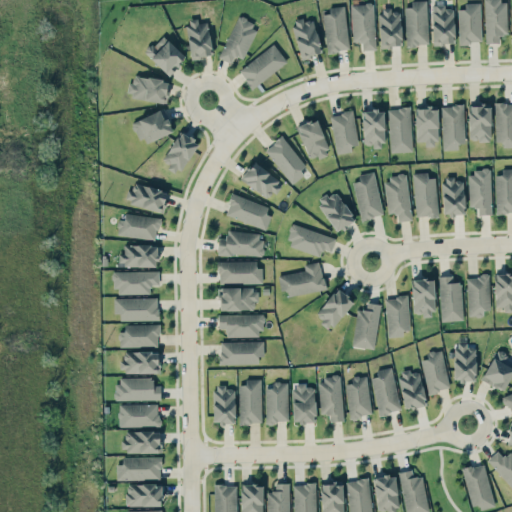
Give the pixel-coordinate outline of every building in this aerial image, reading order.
[(428,45),(426,0),(422,0),(411,0),(411,6),(404,7),(406,45),(428,45)] [(507,33),(505,0),(483,0),(485,43),(500,42),(500,34),(507,33)] [(361,49),(375,49),(373,3),(351,4),(352,42),(361,42),(361,49)] [(458,43),(481,42),(480,3),(464,3),(464,9),(457,9),(458,43)] [(349,49),(344,5),(328,7),(329,13),(322,14),(327,52),(349,49)] [(432,6),(432,43),(454,43),(454,6),(432,6)] [(402,45),(400,11),(391,11),(391,7),(378,8),(380,46),(402,45)] [(218,57),(231,63),(234,55),(242,59),(258,25),(237,16),(218,57)] [(301,57),(322,51),(312,19),(304,21),(303,17),(290,21),(301,57)] [(211,55),(207,22),(198,23),(197,18),(186,19),(190,58),(211,55)] [(185,57),(167,39),(159,48),(152,41),(143,51),(168,75),(185,57)] [(238,70),(252,88),(287,61),(273,43),(238,70)] [(169,80),(134,75),(132,83),(128,82),(126,96),(166,102),(169,80)] [(511,146),(511,102),(494,103),(495,141),(502,141),(502,147),(511,146)] [(490,140),(490,103),(468,104),(469,140),(490,140)] [(464,143),(463,104),(441,105),(442,149),(458,149),(458,143),(464,143)] [(437,106),(415,106),(415,141),(424,141),(424,146),(437,145),(437,106)] [(389,152),(411,151),(410,107),(388,108),(389,152)] [(142,144),(173,131),(163,108),(132,121),(142,144)] [(362,110),(363,146),(384,145),(382,109),(362,110)] [(351,151),(350,145),(357,144),(352,111),(330,114),(335,153),(351,151)] [(296,127),(309,158),(318,155),(319,158),(330,154),(315,118),(296,127)] [(178,131),(162,163),(180,172),(196,141),(178,131)] [(291,182),(308,168),(281,136),(264,150),(291,182)] [(270,199),(281,181),(251,163),(240,180),(270,199)] [(511,169),(494,170),(496,213),(511,212),(511,169)] [(469,207),(478,207),(478,214),(491,214),(490,170),(467,170),(469,207)] [(361,220),(383,214),(373,171),(358,174),(359,180),(352,182),(361,220)] [(436,177),(428,177),(427,172),(413,172),(415,217),(437,216),(436,177)] [(383,177),(387,214),(397,213),(398,221),(411,219),(406,175),(383,177)] [(463,179),(454,180),(454,176),(442,176),(443,215),(464,214),(463,179)] [(167,192),(132,181),(126,201),(161,212),(167,192)] [(355,220),(336,191),(328,197),(326,193),(315,200),(337,232),(355,220)] [(265,213),(268,206),(232,193),(224,214),(266,229),(271,215),(265,213)] [(158,217),(125,213),(124,220),(118,219),(116,235),(156,239),(158,217)] [(319,255),(321,248),(331,251),(335,237),(292,224),(286,245),(319,255)] [(217,254),(261,256),(262,232),(227,230),(226,238),(218,237),(217,254)] [(156,266),(156,245),(124,244),(124,253),(118,253),(118,265),(156,266)] [(262,267),(256,267),(256,261),(218,260),(217,283),(262,283),(262,267)] [(277,275),(280,290),(286,289),(288,296),(324,289),(319,261),(303,264),(305,270),(277,275)] [(114,294),(149,293),(149,285),(159,285),(158,271),(113,271),(114,294)] [(511,273),(494,274),(495,307),(503,306),(504,311),(511,311),(511,273)] [(463,320),(461,282),(452,282),(452,275),(439,276),(440,320),(463,320)] [(490,313),(489,275),(466,276),(467,314),(490,313)] [(434,314),(433,279),(412,279),(412,315),(434,314)] [(218,288),(218,310),(256,310),(256,287),(218,288)] [(353,302),(338,288),(314,314),(329,328),(353,302)] [(387,336),(403,336),(403,330),(409,330),(408,296),(385,297),(387,336)] [(113,298),(114,313),(120,313),(120,320),(158,320),(157,297),(113,298)] [(353,346),(375,348),(379,304),(366,302),(365,310),(356,309),(353,346)] [(218,314),(218,328),(226,328),(226,336),(262,336),(262,313),(218,314)] [(158,346),(158,323),(124,324),(124,332),(119,332),(119,346),(158,346)] [(219,341),(220,364),(258,363),(258,356),(264,356),(263,340),(219,341)] [(453,380),(475,381),(475,344),(454,344),(453,380)] [(481,381),(504,390),(511,371),(511,360),(504,358),(506,353),(495,348),(481,381)] [(121,351),(121,371),(158,372),(158,351),(121,351)] [(450,388),(442,351),(420,355),(427,393),(450,388)] [(376,369),(377,376),(372,377),(377,414),(399,411),(393,367),(376,369)] [(403,408),(424,406),(421,370),(399,372),(403,408)] [(318,377),(320,414),(329,414),(330,421),(343,420),(341,376),(318,377)] [(160,399),(160,385),(153,385),(153,377),(115,377),(116,400),(160,399)] [(345,379),(349,417),(371,415),(367,377),(345,379)] [(261,380),(238,381),(239,423),(261,423),(261,380)] [(265,387),(265,422),(288,422),(287,381),(272,382),(272,387),(265,387)] [(315,421),(314,387),(305,387),(305,382),(292,383),(293,422),(315,421)] [(213,422),(235,422),(234,386),(213,387),(213,422)] [(511,417),(511,392),(502,396),(511,417)] [(159,425),(158,403),(118,404),(119,426),(159,425)] [(124,453),(160,452),(159,430),(123,431),(124,453)] [(511,454),(509,451),(503,457),(497,450),(487,460),(511,487),(511,454)] [(116,479),(160,479),(160,457),(122,456),(122,463),(116,463),(116,479)] [(462,468),(471,509),(494,504),(484,463),(462,468)] [(422,475),(413,477),(411,469),(398,472),(405,511),(426,511),(429,511),(422,475)] [(373,477),(376,511),(383,511),(398,510),(394,474),(373,477)] [(345,481),(349,511),(372,511),(368,478),(345,481)] [(289,511),(288,482),(274,483),(275,491),(266,491),(266,511),(289,511)] [(343,511),(342,482),(321,482),(321,511),(343,511)] [(125,484),(126,506),(161,505),(160,483),(125,484)] [(293,511),(316,511),(315,483),(293,484),(293,511)] [(236,511),(236,484),(213,485),(213,511),(236,511)] [(240,485),(241,511),(261,511),(261,484),(240,485)]
